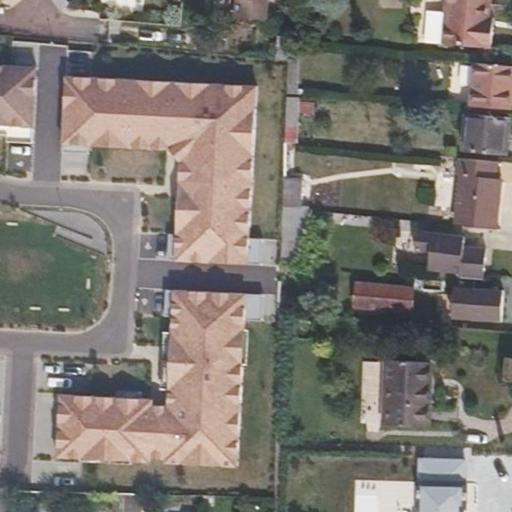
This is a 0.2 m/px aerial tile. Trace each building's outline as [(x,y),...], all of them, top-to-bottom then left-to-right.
[(227,0),(235,1),(233,18),(265,21),(267,0),(227,0)] [(426,43),(444,44),(492,49),(493,29),(487,29),(488,17),(489,0),(447,0),(446,13),(429,11),(426,43)] [(295,62),(287,61),(285,94),(294,95),(295,62)] [(508,109),(511,69),(511,66),(473,63),(471,107),(508,109)] [(294,95),(285,94),(284,142),(297,143),(298,95),(294,95)] [(508,118),(466,114),(462,150),(505,153),(508,118)] [(494,177),(496,160),(456,157),(455,175),(461,175),(456,224),(493,227),(498,178),(494,177)] [(302,177),(282,176),(280,202),(281,204),(300,205),(302,177)] [(306,210),(281,208),(280,261),(301,263),(301,229),(306,229),(306,210)] [(464,237),(416,231),(414,248),(428,250),(427,268),(459,272),(458,277),(481,279),(484,250),(462,247),(464,237)] [(295,275),(279,274),(278,311),(291,312),(295,275)] [(409,312),(411,287),(354,282),(353,307),(409,312)] [(472,292),(451,290),(449,313),(489,318),(491,290),(473,289),(472,292)] [(422,312),(421,323),(441,323),(442,314),(422,312)] [(511,378),(511,358),(504,358),(503,378),(511,378)] [(383,363),(363,362),(361,421),(383,422),(384,424),(427,425),(429,361),(385,360),(383,363)] [(461,511),(463,476),(424,474),(422,511),(461,511)] [(123,511),(143,511),(144,494),(124,493),(123,511)]
